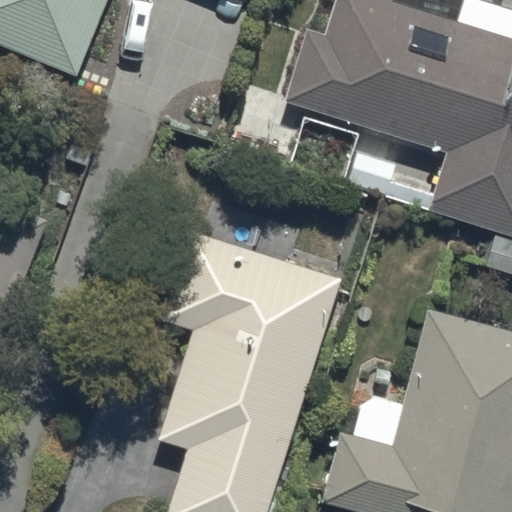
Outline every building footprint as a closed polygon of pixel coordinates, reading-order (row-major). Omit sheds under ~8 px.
[(0,0),(0,41),(69,71),(99,0),(0,0)] [(279,101),(300,108),(280,172),(332,189),(353,124),(442,153),(424,208),(511,236),(511,36),(398,0),(327,0),(317,33),(302,28),(279,101)] [(0,332),(46,217),(0,199),(0,332)] [(180,444),(161,511),(259,511),(336,277),(186,229),(157,316),(189,326),(153,436),(180,444)] [(508,511),(511,497),(511,328),(422,306),(397,399),(358,390),(347,436),(333,432),(315,503),(350,511),(508,511)]
